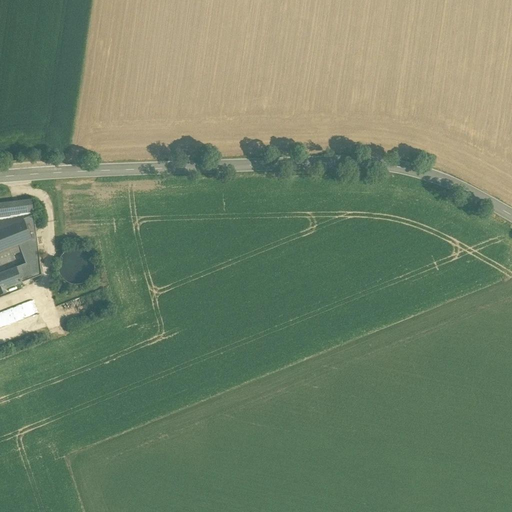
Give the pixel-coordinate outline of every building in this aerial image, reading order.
[(32,200),(8,203),(12,225),(11,226),(14,248),(17,246),(19,245),(37,238),(32,200)] [(8,203),(0,204),(0,229),(12,225),(8,203)] [(0,229),(0,253),(14,248),(11,226),(12,225),(0,229)] [(19,245),(26,264),(40,259),(37,238),(19,245)] [(14,248),(0,253),(0,265),(14,260),(12,255),(19,253),(17,246),(14,248)] [(93,273),(94,266),(93,259),(89,254),(83,250),(76,248),(69,250),(63,254),(59,260),(58,267),(59,274),(63,280),(69,284),(76,285),(83,283),(89,279),(93,273)] [(26,264),(17,268),(22,283),(42,275),(40,259),(26,264)] [(17,268),(0,274),(0,294),(1,296),(7,293),(5,290),(22,283),(17,268)] [(104,288),(55,307),(62,325),(111,306),(104,288)] [(22,289),(0,297),(0,312),(27,303),(22,289)] [(0,312),(0,328),(38,314),(33,300),(27,303),(0,312)]
